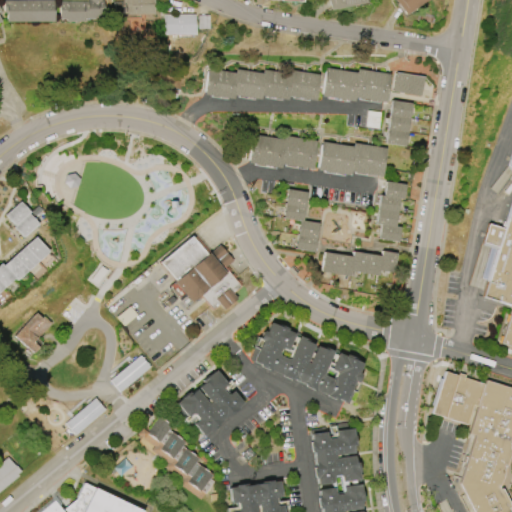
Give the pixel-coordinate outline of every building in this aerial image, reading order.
[(3,0),(53,0),(53,21),(5,22),(5,12),(3,12),(3,0)] [(58,19),(58,1),(86,1),(86,0),(103,0),(103,16),(97,16),(97,19),(83,19),(83,21),(64,21),(64,19),(58,19)] [(153,0),(153,14),(122,15),(121,0),(153,0)] [(363,0),(364,2),(329,10),(327,0),(363,0)] [(427,0),(404,15),(394,0),(427,0)] [(193,34),(161,34),(161,14),(193,14),(193,34)] [(207,15),(195,15),(195,29),(207,29),(207,15)] [(320,97),(324,68),(356,73),(356,69),(388,74),(384,103),(353,98),(352,101),(320,97)] [(202,95),(206,69),(234,73),(234,69),(261,73),(262,70),(289,74),(289,70),(318,74),(314,100),(286,96),(285,100),(259,96),(258,99),(231,95),(230,99),(202,95)] [(420,96),(391,91),(394,72),(423,77),(420,96)] [(383,143),(390,100),(410,103),(403,146),(383,143)] [(246,163),(250,135),(282,139),(283,136),(315,140),(311,169),(279,164),(279,168),(246,163)] [(352,143),(384,148),(380,176),(348,171),(348,175),(316,170),(320,142),(352,147),(352,143)] [(511,306),(510,306),(481,297),(497,247),(481,242),(487,223),(502,228),(511,197),(511,177),(510,176),(511,173),(511,169),(507,165),(511,151),(511,306)] [(499,194),(511,171),(511,169),(507,166),(492,190),(499,194)] [(402,199),(398,199),(394,226),(398,227),(396,241),(377,238),(379,224),(374,224),(378,195),(382,195),(384,181),(404,184),(402,199)] [(293,249),(298,220),(281,218),(286,189),(305,192),(301,220),(317,223),(313,252),(293,249)] [(22,237),(12,227),(13,225),(3,214),(18,201),(28,212),(27,213),(36,224),(22,237)] [(173,279),(158,260),(189,234),(205,252),(219,241),(234,259),(225,266),(241,285),(212,309),(200,295),(190,303),(182,294),(177,298),(166,285),(173,279)] [(47,251),(14,281),(12,278),(0,288),(0,263),(2,265),(33,237),(47,251)] [(319,272),(322,252),(350,256),(351,251),(379,255),(380,251),(395,253),(392,272),(378,270),(377,275),(349,271),(348,276),(319,272)] [(511,347),(499,343),(510,306),(511,306),(511,347)] [(35,338),(34,338),(31,342),(36,347),(31,353),(12,336),(34,313),(40,318),(41,316),(49,323),(35,338)] [(269,322),(277,326),(277,324),(286,328),(285,330),(293,333),(286,350),(281,348),(278,349),(277,353),(278,355),(285,359),(288,358),(297,336),(307,340),(307,342),(312,344),(305,362),(307,363),(314,346),(322,349),(323,347),(332,351),(322,374),(323,375),(330,379),(332,378),(334,374),(334,372),(329,369),(336,353),(344,356),(344,354),(355,359),(354,361),(360,363),(356,373),(359,374),(356,383),(353,381),(349,390),(352,392),(347,404),(336,399),(335,401),(325,396),(325,395),(314,391),(314,392),(303,387),(304,385),(291,379),(290,381),(280,376),(281,376),(269,371),(269,372),(258,367),(259,365),(248,360),(253,348),(257,349),(261,340),(258,339),(262,331),(264,332),(269,322)] [(108,380),(139,355),(148,367),(118,392),(108,380)] [(241,403),(235,407),(236,408),(226,418),(224,416),(216,424),(217,425),(207,433),(206,431),(201,436),(191,424),(195,420),(196,418),(192,414),(190,414),(186,417),(184,416),(181,419),(174,410),(177,407),(174,403),(179,399),(179,398),(187,391),(189,394),(194,389),(206,404),(208,402),(196,388),(202,383),(200,380),(208,374),(208,375),(214,370),(225,384),(221,388),(221,390),(224,394),(227,394),(231,391),(241,403)] [(476,406),(471,405),(465,425),(430,413),(443,371),(456,375),(457,373),(463,375),(462,378),(483,384),(476,406)] [(511,439),(497,487),(499,489),(500,488),(510,507),(508,508),(510,510),(506,511),(472,511),(458,483),(473,435),(467,433),(476,406),(483,384),(484,380),(511,388),(511,439)] [(64,423),(93,398),(103,410),(74,435),(64,423)] [(198,499),(177,484),(180,480),(163,467),(166,463),(149,450),(152,446),(136,434),(140,428),(145,432),(156,416),(170,425),(167,429),(183,442),(180,446),(197,458),(194,462),(211,475),(208,479),(211,481),(198,499)] [(325,437),(327,438),(332,438),(334,436),(333,431),(334,430),(333,424),(345,422),(346,429),(350,428),(351,435),(352,435),(354,445),(351,446),(351,453),(333,455),(333,458),(352,455),(353,462),(356,462),(357,472),(356,472),(357,480),(340,482),(339,477),(337,475),(332,475),(330,478),(331,483),(316,485),(315,478),(313,478),(311,466),(313,466),(311,452),(310,452),(308,441),(310,441),(309,430),(320,428),(319,427),(323,427),(324,432),(325,437)] [(0,482),(12,472),(4,463),(0,466),(0,482)] [(227,487),(233,487),(233,485),(245,483),(245,485),(259,483),(259,482),(270,480),(271,482),(277,481),(279,496),(274,497),(273,499),(274,504),(275,506),(281,505),(281,511),(256,511),(256,505),(254,506),(254,511),(230,511),(235,511),(237,509),(236,503),(234,502),(229,503),(227,487)] [(36,511),(51,500),(60,511),(74,498),(82,483),(141,511),(140,511),(36,511)] [(319,511),(319,508),(317,508),(316,497),(317,497),(316,489),(331,487),(332,493),(334,494),(339,494),(341,492),(340,486),(358,484),(359,491),(360,491),(361,501),(358,501),(359,509),(340,511),(353,511),(359,511),(319,511)]
